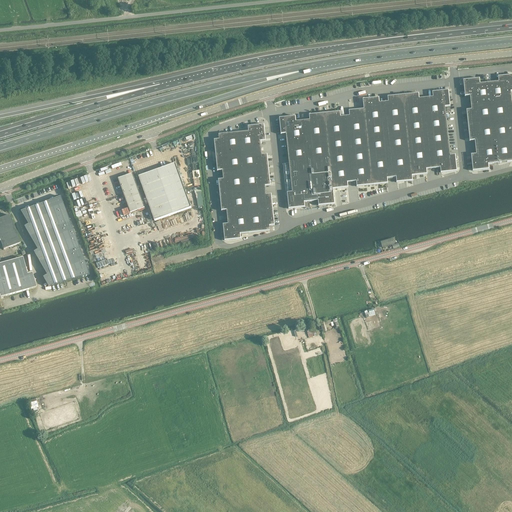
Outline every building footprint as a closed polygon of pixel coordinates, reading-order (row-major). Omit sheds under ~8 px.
[(511,104),(511,92),(511,91),(511,76),(498,78),(499,82),(480,84),(479,79),(463,81),(465,97),(470,96),(471,110),(467,111),(470,142),(475,142),(476,155),(471,155),(473,172),(489,170),(489,165),(507,163),(511,162),(511,104)] [(295,117),(279,119),(281,135),(286,134),(289,162),(292,193),(287,193),(288,210),(305,208),(304,203),(318,201),(318,207),(335,205),(334,190),(348,188),(348,183),(356,182),(356,188),(388,184),(387,179),(396,178),(396,184),(413,182),(412,177),(427,175),(427,170),(440,168),(440,174),(457,172),(455,155),(450,156),(445,107),(450,107),(448,91),(433,93),(433,98),(419,99),(418,94),(388,98),(388,102),(379,103),(379,99),(363,100),(364,110),(349,112),(350,116),(340,117),(340,113),(325,114),(309,116),(310,121),(296,122),(295,117)] [(262,156),(260,142),(265,141),(264,126),(248,127),(249,132),(219,135),(219,140),(214,141),(218,172),(222,172),(223,180),(218,180),(221,212),(227,211),(228,224),(222,225),(224,242),(241,240),(240,234),(270,231),(269,227),(275,226),(271,195),(266,195),(265,187),(270,187),(267,156),(262,156)] [(154,221),(191,208),(175,164),(139,177),(154,221)] [(132,174),(118,179),(123,192),(130,213),(144,208),(132,174)] [(48,278),(44,281),(48,287),(89,275),(60,197),(20,212),(29,228),(25,230),(39,253),(35,256),(48,278)] [(0,241),(3,250),(20,244),(10,215),(0,219),(0,241)] [(374,241),(377,250),(399,244),(396,235),(374,241)] [(33,277),(28,278),(22,258),(0,264),(0,298),(36,288),(33,277)] [(307,331),(308,335),(305,336),(306,338),(309,337),(309,338),(317,336),(314,328),(310,329),(309,327),(304,328),(305,331),(307,331)]
